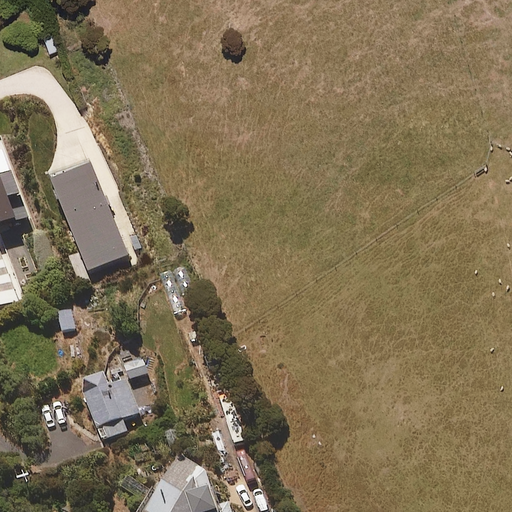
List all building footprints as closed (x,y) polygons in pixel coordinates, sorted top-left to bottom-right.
[(130,255),(93,164),(53,180),(90,271),(130,255)] [(0,221),(16,216),(5,184),(0,185),(0,221)] [(0,305),(19,298),(3,257),(14,253),(24,277),(36,272),(21,231),(0,239),(0,305)] [(77,327),(72,306),(59,309),(63,330),(77,327)] [(124,420),(141,413),(130,382),(148,375),(142,359),(124,366),(128,378),(112,384),(108,372),(81,381),(103,440),(128,431),(124,420)] [(183,452),(138,511),(234,511),(232,500),(222,505),(205,468),(183,452)]
